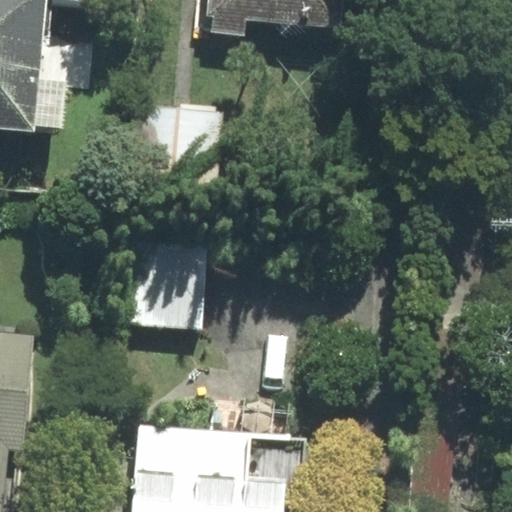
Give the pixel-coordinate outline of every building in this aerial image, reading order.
[(0,0),(0,135),(65,143),(72,80),(44,77),(53,4),(122,12),(122,0),(0,0)] [(210,0),(208,28),(250,32),(251,20),(343,27),(345,0),(210,0)] [(237,113),(154,101),(143,177),(226,188),(237,113)] [(219,245),(137,237),(127,329),(210,338),(219,245)] [(14,511),(19,452),(32,453),(41,333),(0,329),(0,511),(14,511)] [(257,435),(140,427),(134,511),(301,511),(304,475),(254,471),(257,435)]
